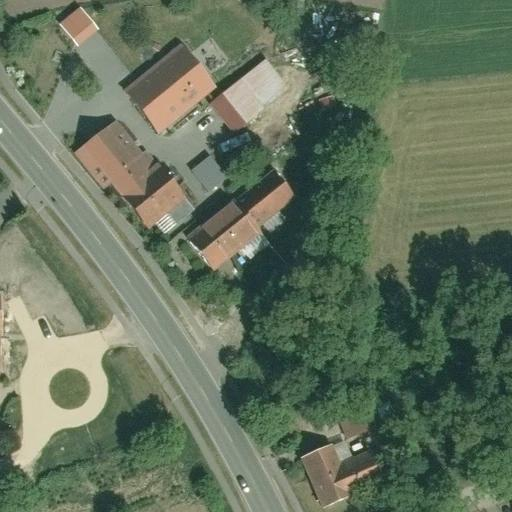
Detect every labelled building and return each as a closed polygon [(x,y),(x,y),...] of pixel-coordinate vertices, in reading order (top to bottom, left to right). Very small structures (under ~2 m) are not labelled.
[(181,48),(125,93),(157,134),(214,89),(181,48)] [(41,58),(22,74),(49,107),(68,91),(41,58)] [(235,133),(286,93),(265,66),(214,106),(235,133)] [(156,170),(115,121),(78,152),(108,187),(113,183),(152,230),(170,216),(179,226),(206,201),(171,158),(156,170)] [(203,154),(184,172),(204,192),(222,175),(203,154)] [(279,162),(185,241),(215,277),(309,197),(279,162)] [(8,294),(0,293),(0,376),(6,376),(8,294)] [(332,448),(303,461),(324,511),(326,511),(388,485),(374,452),(353,461),(347,447),(334,453),(332,448)]
